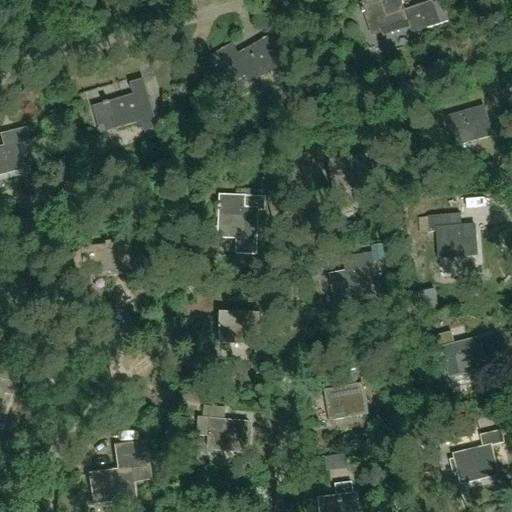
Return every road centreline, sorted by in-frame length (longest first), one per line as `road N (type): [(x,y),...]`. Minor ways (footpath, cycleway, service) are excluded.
road 1 (track): [(292,223),(280,511)]
road 2 (track): [(256,0),(0,79)]
road 3 (track): [(116,373),(55,467),(51,511)]
